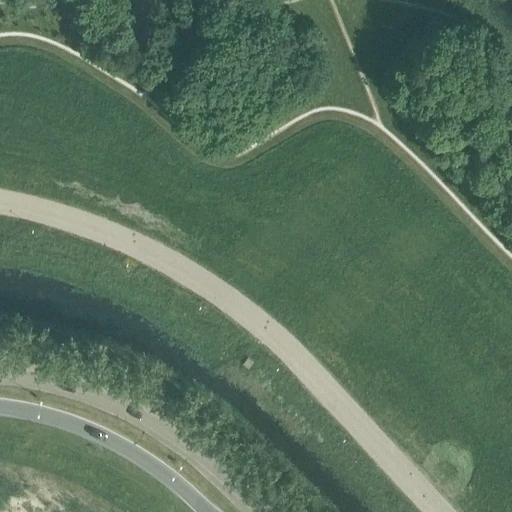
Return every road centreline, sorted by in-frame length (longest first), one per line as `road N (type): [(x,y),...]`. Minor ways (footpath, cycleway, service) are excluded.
road 1 (unclassified): [(435,511),(290,352),(236,307),(128,243),(0,202)]
road 2 (primary): [(256,511),(201,458),(126,409),(0,374)]
road 3 (primary): [(0,408),(122,447),(202,511)]
